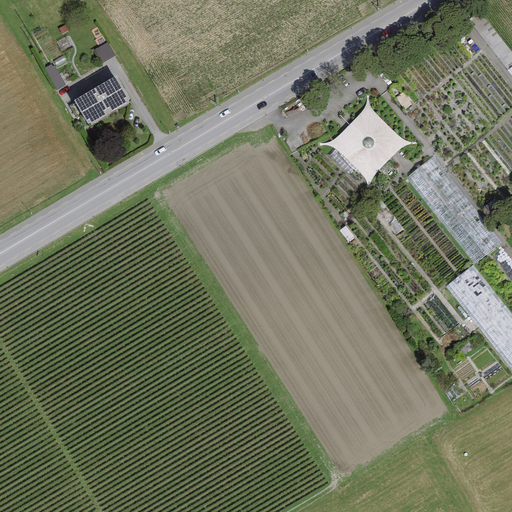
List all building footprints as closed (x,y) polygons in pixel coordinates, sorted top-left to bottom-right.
[(118,64),(107,43),(94,50),(105,71),(118,64)] [(53,64),(44,69),(57,90),(65,85),(53,64)] [(116,78),(74,103),(88,126),(90,125),(91,127),(129,105),(128,102),(130,101),(116,78)] [(404,91),(397,97),(406,109),(413,103),(404,91)] [(369,99),(369,96),(367,96),(367,98),(367,99),(367,101),(367,102),(366,104),(366,105),(365,107),(365,108),(364,110),(361,113),(340,135),(339,136),(338,137),(336,139),(335,140),(333,141),(331,142),(330,142),(328,143),(326,143),(324,144),(322,144),(321,144),(320,143),(320,146),(321,146),(322,146),(324,145),(325,146),(327,146),(329,146),(331,147),(333,148),(334,149),(335,150),(344,157),(357,170),(359,172),(361,175),(363,177),(364,179),(365,181),(366,182),(367,184),(367,185),(367,187),(368,188),(368,189),(370,189),(370,187),(370,186),(370,184),(371,182),(372,181),(373,178),(380,169),(393,156),(398,152),(400,150),(401,149),(403,147),(406,146),(408,145),(410,145),(412,145),(414,145),(416,144),(416,143),(414,143),(412,143),(409,142),(406,141),(403,139),(399,137),(378,117),(373,112),(371,108),(370,105),(369,103),(369,99)] [(410,175),(472,268),(499,250),(436,158),(410,175)] [(449,285),(502,356),(511,348),(511,321),(473,268),(449,285)]
